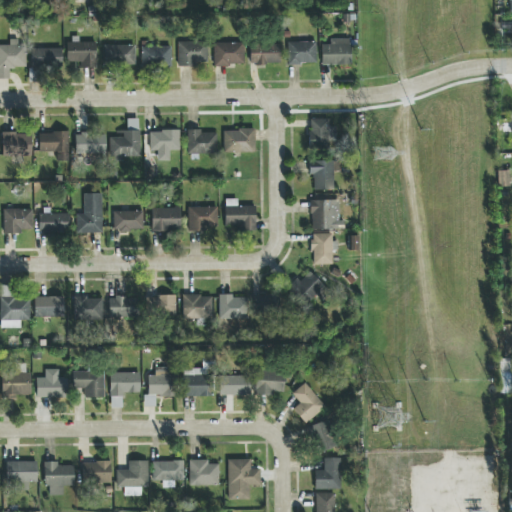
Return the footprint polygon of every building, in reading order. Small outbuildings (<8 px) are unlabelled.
[(25,68),(25,46),(17,46),(17,39),(9,39),(9,45),(0,45),(0,79),(9,79),(9,68),(25,68)] [(321,66),(350,65),(350,39),(330,39),(330,45),(320,45),(321,66)] [(66,61),(79,61),(79,67),(95,68),(96,41),(73,40),(73,42),(66,42),(66,61)] [(207,65),(207,42),(178,42),(177,65),(207,65)] [(213,65),(243,65),(243,43),(213,42),(213,65)] [(288,65),(316,64),(316,42),(287,43),(288,65)] [(280,64),(279,44),(249,45),(249,65),(280,64)] [(134,65),(135,45),(103,45),(103,65),(134,65)] [(171,66),(170,47),(140,47),(141,66),(171,66)] [(61,48),(31,49),(31,68),(62,68),(61,48)] [(109,157),(139,156),(138,119),(125,119),(125,137),(109,137),(109,157)] [(335,127),(328,127),(328,119),(309,120),(309,147),(336,147),(335,127)] [(254,129),(224,130),(224,153),(254,152),(254,129)] [(149,151),(179,150),(179,131),(149,131),(149,151)] [(215,131),(186,132),(186,154),(216,154),(215,131)] [(2,157),(31,156),(30,132),(2,134),(2,157)] [(68,132),(39,132),(38,151),(56,152),(56,161),(68,161),(68,132)] [(75,154),(105,154),(105,133),(75,134),(75,154)] [(333,162),(309,162),(309,177),(313,177),(313,190),(333,191),(333,162)] [(498,187),(508,186),(508,171),(498,171),(498,187)] [(101,193),(83,194),(83,214),(76,214),(76,234),(102,233),(101,193)] [(255,229),(255,206),(237,206),(236,199),(224,199),(225,230),(255,229)] [(311,230),(333,229),(333,223),(339,222),(338,200),(310,201),(311,230)] [(217,207),(187,207),(187,232),(206,232),(206,227),(216,227),(217,207)] [(180,230),(179,208),(150,209),(151,231),(180,230)] [(32,209),(3,210),(3,234),(22,233),(22,230),(32,230),(32,209)] [(112,212),(113,231),(143,230),(142,211),(112,212)] [(69,214),(39,214),(38,232),(68,233),(69,214)] [(312,265),(332,265),(332,247),(332,234),(312,235),(312,265)] [(297,279),(290,286),(311,309),(329,292),(311,272),(299,282),(297,279)] [(29,321),(30,297),(13,297),(13,286),(0,286),(0,328),(20,328),(20,321),(29,321)] [(174,295),(146,297),(147,316),(175,315),(174,295)] [(211,296),(182,295),(181,319),(211,319),(211,296)] [(252,296),(252,315),(281,314),(280,295),(252,296)] [(34,318),(64,317),(63,296),(34,297),(34,318)] [(247,296),(218,296),(218,319),(248,318),(247,296)] [(102,298),(74,297),(73,320),(102,320),(102,298)] [(139,298),(108,298),(108,318),(138,318),(139,298)] [(166,367),(154,368),(154,375),(147,375),(147,395),(143,395),(144,406),(155,406),(155,397),(174,397),(174,375),(167,375),(166,367)] [(36,378),(36,397),(67,397),(66,377),(58,378),(58,369),(44,370),(44,377),(36,378)] [(104,398),(103,371),(72,372),(72,387),(84,387),(85,399),(104,398)] [(273,396),(273,393),(284,393),(285,372),(256,371),(255,396),(273,396)] [(110,373),(110,408),(122,408),(122,393),(139,393),(139,373),(110,373)] [(219,395),(250,395),(250,376),(219,377),(219,395)] [(325,407),(304,383),(292,395),(300,403),(293,410),(306,424),(325,407)] [(317,454),(338,447),(328,420),(307,427),(317,454)] [(340,458),(323,458),(323,471),(314,471),(314,490),(340,490),(340,458)] [(260,485),(259,469),(250,469),(250,459),(227,459),(227,500),(249,500),(249,486),(260,485)] [(218,464),(208,464),(208,460),(189,460),(189,486),(218,485),(218,464)] [(37,462),(6,461),(6,483),(18,483),(18,490),(28,490),(28,480),(36,480),(37,462)] [(147,461),(128,461),(128,470),(116,470),(116,487),(123,487),(124,496),(141,496),(140,487),(148,487),(147,461)] [(151,480),(182,481),(183,462),(152,461),(151,480)] [(44,485),(49,485),(49,495),(63,495),(63,486),(73,486),(73,465),(58,466),(58,462),(43,462),(44,485)] [(110,462),(81,462),(82,483),(111,483),(110,462)] [(334,511),(334,494),(314,494),(314,511),(334,511)]
